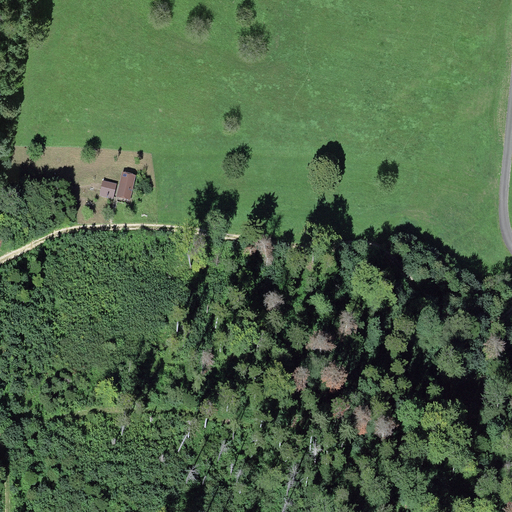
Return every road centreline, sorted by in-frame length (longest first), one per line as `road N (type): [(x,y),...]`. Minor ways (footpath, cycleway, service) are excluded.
road 1 (track): [(511,310),(494,326),(459,323),(353,251),(285,226),(191,211),(95,210),(0,251)]
road 2 (track): [(511,91),(502,189),(511,248)]
